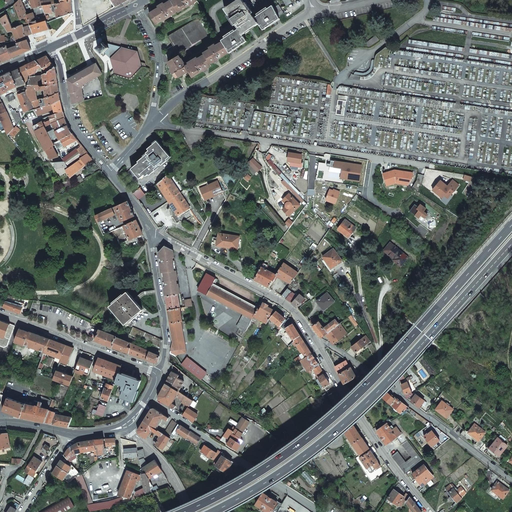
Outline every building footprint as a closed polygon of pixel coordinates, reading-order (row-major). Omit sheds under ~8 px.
[(27,15),(20,0),(18,0),(17,2),(14,4),(17,11),(20,20),(27,17),(28,20),(29,22),(29,23),(34,21),(35,24),(31,25),(33,33),(49,29),(47,22),(46,21),(38,23),(37,20),(35,21),(32,13),(27,15)] [(103,0),(110,10),(115,7),(110,0),(103,0)] [(195,4),(194,3),(198,1),(196,0),(174,0),(172,1),(171,0),(163,5),(162,4),(159,6),(160,7),(149,14),(155,25),(162,21),(162,22),(175,14),(174,13),(178,11),(178,13),(190,6),(190,7),(195,4)] [(279,18),(279,17),(274,8),(269,0),(236,0),(224,9),(238,29),(222,40),(223,42),(229,53),(246,42),(242,36),(246,34),(245,33),(255,27),(259,25),(262,30),(279,18)] [(58,18),(73,12),(72,2),(42,5),(45,13),(52,12),(57,11),(58,18)] [(279,17),(283,14),(278,6),(274,8),(279,17)] [(26,36),(24,30),(23,27),(24,27),(23,25),(18,26),(18,27),(12,28),(6,14),(6,15),(0,18),(0,19),(8,32),(13,31),(17,43),(27,39),(26,36)] [(168,37),(179,55),(210,36),(204,28),(206,27),(203,23),(202,23),(199,18),(168,37)] [(33,33),(31,25),(30,25),(28,26),(24,27),(23,27),(24,30),(26,36),(33,33)] [(369,35),(370,39),(365,43),(369,47),(379,39),(378,38),(383,37),(381,31),(369,35)] [(16,46),(19,55),(31,49),(27,39),(17,43),(19,45),(16,46)] [(19,55),(16,46),(12,48),(10,42),(8,42),(5,42),(6,44),(7,46),(12,58),(19,55)] [(111,59),(114,70),(110,73),(111,77),(109,79),(109,80),(111,83),(133,89),(150,73),(149,69),(146,68),(145,63),(141,62),(138,51),(133,50),(132,47),(130,49),(129,47),(127,48),(122,47),(120,50),(108,47),(106,45),(104,42),(98,48),(104,54),(105,53),(106,54),(111,59)] [(229,53),(223,42),(215,46),(214,45),(211,47),(212,48),(204,53),(205,55),(197,59),(196,58),(193,60),(194,61),(186,66),(184,63),(185,63),(182,58),(181,59),(179,56),(168,62),(173,70),(171,71),(176,78),(179,77),(189,71),(192,77),(203,70),(204,71),(208,68),(211,66),(210,64),(213,62),(214,63),(218,60),(218,59),(229,53)] [(0,48),(0,58),(2,63),(12,58),(7,46),(1,49),(0,48)] [(50,61),(47,56),(36,61),(41,66),(47,72),(55,66),(50,61)] [(373,70),(373,68),(375,60),(374,59),(373,59),(372,59),(372,60),(371,64),(371,66),(370,68),(370,69),(369,70),(367,71),(366,72),(365,72),(364,73),(362,73),(362,75),(364,75),(366,75),(368,75),(369,74),(370,73),(372,71),(373,70)] [(41,66),(36,61),(26,66),(29,73),(30,74),(36,71),(37,70),(37,69),(41,66)] [(102,72),(96,63),(90,67),(91,68),(68,81),(71,97),(73,105),(74,105),(85,101),(83,89),(84,86),(84,85),(98,77),(97,76),(102,72)] [(29,73),(26,66),(11,72),(17,86),(25,83),(25,81),(23,76),(28,74),(29,73)] [(55,66),(47,72),(43,74),(43,76),(44,85),(58,84),(56,68),(55,66)] [(91,68),(90,67),(68,79),(68,81),(91,68)] [(17,86),(11,72),(0,77),(0,94),(8,91),(9,90),(17,86)] [(40,85),(42,76),(29,76),(28,82),(28,86),(40,85)] [(52,96),(60,93),(58,84),(44,85),(40,85),(28,86),(27,90),(27,91),(32,101),(37,100),(35,90),(40,89),(41,90),(45,89),(46,98),(52,96)] [(26,92),(18,94),(20,101),(21,103),(22,106),(31,103),(26,92)] [(7,97),(8,99),(9,102),(15,100),(13,93),(6,96),(7,97)] [(48,105),(61,101),(60,93),(52,96),(46,98),(48,105)] [(0,98),(0,118),(2,122),(8,135),(14,129),(2,104),(0,98)] [(37,100),(32,101),(32,103),(34,107),(36,109),(41,108),(38,100),(37,100)] [(55,110),(56,113),(63,112),(61,101),(48,105),(45,106),(42,107),(41,108),(36,109),(34,110),(37,115),(55,110)] [(34,110),(31,103),(22,106),(23,107),(26,113),(34,110)] [(56,113),(50,116),(51,120),(46,123),(47,126),(53,124),(65,118),(63,112),(56,113)] [(65,118),(53,124),(56,132),(68,126),(65,118)] [(42,122),(39,124),(42,128),(36,131),(49,156),(52,159),(61,156),(54,143),(51,138),(50,135),(45,127),(42,122)] [(60,140),(72,133),(70,131),(68,126),(56,132),(50,135),(51,138),(57,135),(60,140)] [(67,146),(77,140),(72,133),(60,140),(54,143),(61,156),(62,159),(63,159),(70,153),(67,146)] [(51,138),(54,143),(60,140),(57,135),(51,138)] [(168,161),(167,160),(170,157),(157,141),(148,149),(150,151),(147,153),(148,154),(139,162),(140,163),(132,169),(140,179),(145,175),(146,177),(149,174),(150,176),(156,171),(155,170),(161,165),(162,166),(168,161)] [(87,154),(88,153),(82,145),(78,149),(77,148),(72,152),(70,153),(63,159),(64,161),(65,161),(68,168),(81,159),(87,154)] [(301,163),(302,155),(289,153),(288,161),(301,163)] [(81,159),(86,165),(92,160),(87,154),(81,159)] [(262,167),(253,158),(249,162),(258,171),(262,167)] [(81,159),(68,168),(65,170),(67,172),(70,178),(86,165),(81,159)] [(64,161),(53,162),(61,175),(67,172),(65,170),(68,168),(65,161),(64,161)] [(342,162),(335,161),(334,167),(342,168),(345,169),(344,179),(359,181),(362,165),(350,163),(350,164),(342,163),(342,162)] [(383,173),(386,184),(396,181),(403,182),(409,183),(412,178),(413,172),(395,170),(383,173)] [(174,197),(180,194),(168,175),(161,181),(162,181),(158,184),(158,185),(169,202),(172,200),(175,198),(174,197)] [(435,187),(438,190),(436,192),(442,198),(445,195),(447,192),(451,195),(459,185),(453,179),(448,186),(444,182),(442,184),(439,182),(435,187)] [(218,181),(200,189),(204,197),(212,193),(214,197),(223,192),(218,181)] [(335,191),(330,189),(326,200),(336,203),(340,191),(336,190),(335,191)] [(172,200),(169,202),(178,216),(190,208),(180,194),(174,197),(175,198),(172,200)] [(286,204),(287,206),(283,210),(290,216),(300,205),(289,194),(283,200),(286,204)] [(128,201),(117,206),(95,216),(98,223),(118,213),(122,222),(135,216),(128,201)] [(418,206),(415,204),(410,211),(416,215),(419,217),(418,218),(423,222),(426,218),(425,217),(427,214),(424,211),(426,208),(420,204),(418,206)] [(356,226),(346,218),(338,229),(349,236),(356,226)] [(130,240),(143,234),(136,220),(128,224),(123,226),(124,228),(130,240)] [(218,233),(217,238),(216,245),(237,249),(239,237),(218,233)] [(127,241),(125,236),(117,239),(120,244),(124,242),(126,241),(127,241)] [(385,247),(389,250),(395,242),(391,239),(385,247)] [(403,262),(410,252),(395,242),(389,250),(396,254),(399,257),(398,258),(403,262)] [(180,294),(173,248),(167,245),(163,246),(159,251),(160,257),(161,257),(162,262),(160,262),(162,272),(164,272),(166,285),(164,287),(166,296),(178,294),(179,294),(180,294)] [(341,259),(333,248),(323,256),(331,267),(341,259)] [(273,280),(271,279),(274,274),(274,273),(266,269),(268,266),(263,263),(257,274),(255,279),(269,287),(273,280)] [(277,275),(291,283),(298,273),(284,263),(281,268),(278,272),(276,275),(277,275)] [(257,309),(260,305),(256,303),(255,306),(213,283),(215,279),(206,273),(198,290),(243,315),(252,319),(253,316),(257,309)] [(292,292),(291,293),(286,290),(284,293),(282,296),(290,302),(297,307),(298,308),(307,301),(299,295),(298,296),(292,292)] [(127,291),(110,306),(125,324),(139,312),(140,314),(143,312),(141,310),(143,309),(139,304),(138,305),(130,297),(131,296),(127,291)] [(327,293),(316,301),(322,310),(333,302),(327,293)] [(168,310),(180,308),(178,294),(166,296),(168,310)] [(19,304),(18,306),(6,302),(5,303),(4,306),(20,313),(23,304),(19,303),(19,304)] [(268,305),(264,303),(259,310),(269,316),(269,315),(273,310),(267,307),(268,305)] [(185,312),(184,307),(182,308),(180,308),(168,310),(170,323),(181,321),(181,322),(182,321),(181,313),(185,312)] [(253,316),(266,323),(266,324),(268,320),(271,316),(269,315),(269,316),(259,310),(257,309),(253,316)] [(272,317),(272,318),(271,319),(278,325),(279,323),(280,324),(285,319),(276,312),(272,317)] [(237,326),(246,331),(252,319),(243,315),(237,326)] [(358,325),(357,324),(351,316),(349,318),(355,325),(356,324),(357,325),(358,325)] [(293,340),(299,336),(289,318),(287,320),(284,324),(292,338),(288,341),(287,343),(289,345),(293,342),(294,341),(293,340)] [(7,345),(15,326),(0,320),(0,345),(4,346),(7,345)] [(322,337),(336,326),(336,327),(339,325),(335,320),(324,328),(318,321),(312,326),(322,337)] [(181,321),(170,323),(173,340),(171,350),(175,356),(177,354),(186,353),(185,348),(181,322),(181,321)] [(322,337),(322,338),(328,341),(330,340),(333,344),(344,336),(336,327),(336,326),(322,337)] [(133,327),(130,334),(161,348),(162,341),(133,327)] [(25,344),(45,352),(50,339),(30,331),(29,333),(27,332),(25,331),(23,330),(21,329),(20,328),(17,335),(14,342),(24,345),(25,344)] [(112,347),(116,337),(99,330),(95,340),(112,347)] [(367,343),(365,341),(369,339),(366,335),(351,347),(355,352),(367,343)] [(294,341),(293,342),(296,347),(297,346),(303,354),(305,358),(312,354),(299,336),(293,340),(294,341)] [(128,353),(132,344),(116,337),(112,347),(124,352),(125,352),(126,352),(127,353),(128,353)] [(61,358),(66,345),(50,339),(45,352),(46,352),(61,358)] [(132,344),(128,353),(146,359),(149,352),(132,344)] [(69,360),(73,348),(66,345),(61,358),(62,358),(54,379),(59,381),(70,385),(73,377),(64,373),(63,368),(61,368),(63,363),(67,365),(69,360)] [(15,346),(11,358),(19,361),(18,365),(25,368),(26,364),(24,361),(21,359),(24,351),(16,348),(17,346),(15,346)] [(79,359),(80,357),(82,352),(79,350),(74,364),(77,365),(79,359)] [(157,362),(159,356),(149,352),(146,359),(155,363),(157,362)] [(313,367),(318,364),(312,354),(305,358),(301,360),(306,368),(310,374),(311,373),(310,370),(314,368),(313,367)] [(115,383),(119,372),(122,366),(99,357),(94,371),(103,374),(103,376),(106,378),(107,376),(110,377),(107,384),(114,387),(115,383)] [(89,373),(93,363),(89,362),(90,361),(86,359),(83,361),(79,359),(77,365),(76,368),(85,372),(89,373)] [(345,361),(335,367),(339,374),(350,368),(345,361)] [(324,374),(319,366),(314,370),(318,378),(324,374)] [(344,384),(356,377),(351,367),(350,368),(339,374),(344,384)] [(166,383),(178,391),(184,381),(178,378),(179,375),(172,371),(166,383)] [(119,372),(115,383),(118,384),(118,383),(120,384),(116,395),(134,401),(142,380),(119,372)] [(330,384),(333,383),(327,372),(324,374),(318,378),(325,388),(327,387),(326,386),(330,383),(330,384)] [(322,390),(325,388),(318,378),(315,379),(322,390)] [(412,394),(406,382),(400,385),(405,394),(406,397),(407,398),(412,394)] [(176,406),(170,402),(178,391),(166,383),(162,390),(158,396),(159,399),(173,409),(176,406)] [(114,387),(107,384),(106,385),(104,392),(101,398),(108,400),(109,401),(114,387)] [(334,404),(340,401),(335,391),(328,395),(334,404)] [(381,394),(384,392),(383,391),(373,396),(372,397),(374,400),(374,401),(380,398),(379,396),(381,394)] [(196,403),(184,395),(181,392),(177,397),(189,405),(194,407),(197,403),(196,403)] [(409,409),(400,401),(393,396),(392,397),(386,392),(382,397),(401,414),(409,409)] [(424,401),(415,394),(410,401),(419,407),(421,404),(423,406),(424,403),(423,402),(424,401)] [(20,416),(25,404),(26,402),(24,401),(23,403),(7,397),(6,402),(2,410),(9,412),(15,414),(20,416)] [(45,422),(49,410),(41,408),(42,403),(35,401),(33,406),(25,404),(20,416),(45,422)] [(450,404),(447,402),(446,403),(442,401),(435,409),(446,418),(453,409),(449,406),(450,404)] [(102,416),(106,406),(99,403),(98,407),(96,413),(96,414),(102,416)] [(336,421),(346,415),(339,404),(325,414),(326,416),(330,414),(336,421)] [(167,421),(169,418),(154,408),(152,408),(151,409),(144,420),(155,428),(162,418),(167,421)] [(184,413),(182,412),(181,414),(193,422),(197,415),(187,408),(184,413)] [(51,423),(55,412),(51,411),(49,410),(45,422),(46,422),(51,423)] [(53,424),(68,426),(72,417),(57,414),(56,414),(53,424)] [(347,429),(353,425),(348,417),(342,421),(347,429)] [(241,434),(249,422),(242,418),(236,427),(234,430),(241,434)] [(155,428),(144,420),(138,430),(138,433),(146,438),(152,430),(156,433),(156,434),(160,437),(156,444),(163,449),(170,438),(169,438),(163,434),(155,428)] [(163,434),(169,438),(169,437),(178,424),(172,420),(163,434)] [(405,462),(397,451),(392,455),(404,473),(416,463),(416,464),(422,459),(406,438),(403,433),(401,434),(396,427),(393,429),(391,425),(389,427),(386,423),(376,431),(386,445),(396,437),(411,457),(405,462)] [(186,437),(190,432),(178,424),(169,437),(172,439),(177,431),(186,437)] [(468,432),(478,441),(474,445),(480,449),(484,444),(479,440),(485,432),(474,424),(468,432)] [(359,455),(369,448),(353,425),(347,429),(347,430),(344,432),(359,455)] [(0,448),(10,447),(7,428),(0,428),(0,448)] [(240,436),(241,434),(234,430),(231,436),(227,441),(226,443),(237,450),(240,445),(240,444),(242,441),(240,439),(238,438),(240,436)] [(439,440),(436,437),(434,434),(432,431),(428,433),(427,433),(423,436),(431,446),(439,440)] [(196,444),(200,439),(190,432),(186,437),(186,438),(196,444)] [(222,438),(227,441),(231,436),(225,432),(222,438)] [(495,453),(499,456),(507,445),(504,442),(498,438),(498,437),(489,448),(495,453)] [(113,446),(116,446),(115,438),(105,439),(106,448),(108,448),(108,449),(110,449),(113,448),(113,446)] [(195,447),(196,444),(186,438),(185,440),(195,447)] [(105,448),(104,439),(95,440),(96,453),(107,452),(106,448),(105,448)] [(90,450),(89,441),(79,442),(80,452),(90,450)] [(75,453),(80,452),(79,442),(70,447),(68,449),(64,455),(66,457),(68,459),(69,458),(74,464),(77,463),(75,453)] [(50,451),(48,450),(50,447),(45,444),(41,450),(46,453),(47,452),(48,453),(50,451)] [(215,464),(221,456),(222,454),(217,450),(216,453),(205,445),(200,452),(204,455),(205,454),(213,459),(214,460),(215,458),(216,459),(214,463),(215,464)] [(125,458),(138,456),(137,447),(123,449),(125,458)] [(149,479),(162,471),(155,459),(147,465),(143,458),(145,458),(143,449),(137,451),(141,469),(142,474),(144,474),(145,473),(149,479)] [(370,451),(360,457),(359,457),(370,473),(380,466),(370,451)] [(221,456),(215,464),(215,465),(218,467),(217,470),(221,472),(222,470),(225,472),(231,463),(223,457),(224,456),(223,455),(222,456),(221,456)] [(42,461),(34,456),(24,471),(33,476),(42,461)] [(68,472),(71,467),(61,460),(57,465),(68,472)] [(68,472),(57,465),(53,473),(63,479),(68,472)] [(421,486),(433,477),(424,465),(412,474),(421,486)] [(139,474),(128,470),(118,494),(122,496),(128,498),(130,498),(137,479),(139,480),(140,476),(140,475),(139,475),(139,474)] [(214,479),(217,474),(211,471),(205,480),(214,487),(221,491),(225,484),(222,481),(221,483),(214,479)] [(151,492),(149,481),(148,480),(144,474),(142,474),(145,494),(151,492)] [(509,490),(498,481),(492,489),(503,498),(509,490)] [(221,491),(227,494),(231,488),(225,484),(221,491)] [(255,505),(267,511),(276,511),(281,505),(276,501),(279,497),(272,492),(271,493),(266,491),(270,485),(269,484),(255,505)] [(453,498),(455,501),(456,502),(461,498),(451,484),(445,488),(451,496),(453,498)] [(402,499),(403,497),(393,489),(390,494),(387,498),(393,503),(397,506),(398,504),(402,499)] [(69,497),(40,511),(66,511),(74,508),(69,497)] [(412,511),(421,511),(409,497),(405,503),(409,507),(408,508),(409,509),(408,510),(408,511),(409,511),(412,511)] [(451,506),(453,507),(461,498),(456,502),(455,501),(451,506)]
